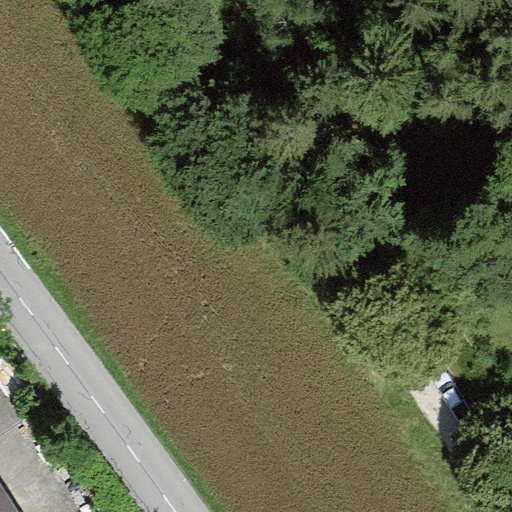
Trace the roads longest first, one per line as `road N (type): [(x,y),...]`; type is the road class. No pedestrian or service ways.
road 1 (track): [(493,511),(449,418),(133,0)]
road 2 (secondary): [(180,511),(0,265)]
